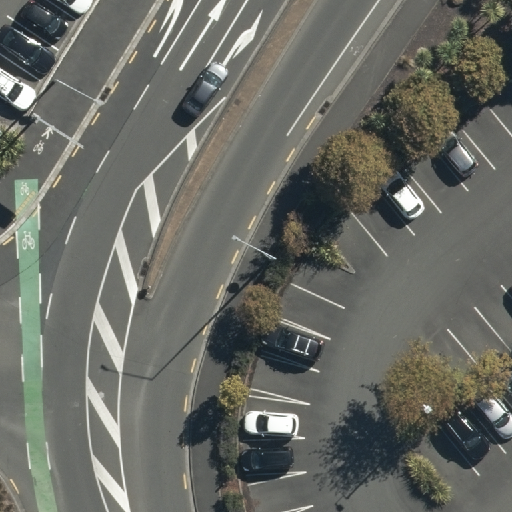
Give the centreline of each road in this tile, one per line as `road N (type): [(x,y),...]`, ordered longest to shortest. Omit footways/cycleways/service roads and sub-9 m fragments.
road 1 (unclassified): [(351,0),(185,295),(109,366)]
road 2 (unclassified): [(109,366),(101,257),(121,167),(215,0)]
road 3 (unclassified): [(129,511),(109,366)]
